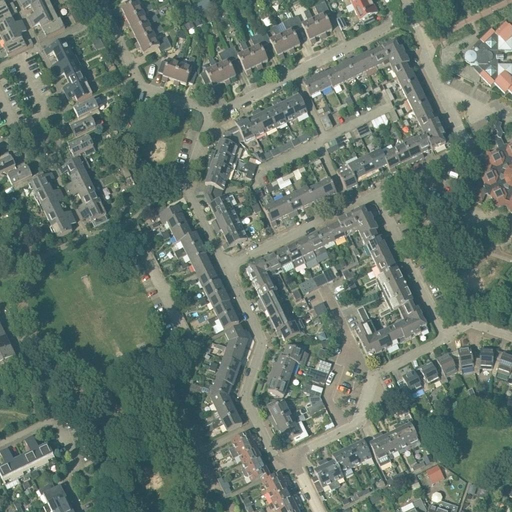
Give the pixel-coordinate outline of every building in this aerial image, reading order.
[(31,7),(33,12),(50,3),(47,0),(33,0),(21,6),(24,11),(31,7)] [(124,17),(127,23),(143,15),(153,11),(151,5),(141,10),(138,4),(135,0),(134,0),(126,5),(128,9),(118,14),(121,18),(124,17)] [(341,0),(345,8),(351,6),(354,12),(372,3),(370,0),(341,0)] [(0,16),(15,9),(13,4),(6,8),(4,3),(0,5),(0,16)] [(54,12),(50,3),(33,12),(35,16),(28,19),(30,24),(54,12)] [(320,17),(312,21),(320,37),(322,41),(327,38),(325,35),(331,32),(324,17),(330,14),(325,3),(315,8),(320,17)] [(357,17),(351,20),(354,25),(377,14),(372,3),(354,12),(357,17)] [(197,17),(203,13),(199,5),(193,8),(197,17)] [(11,17),(18,14),(15,9),(0,16),(0,27),(13,22),(11,17)] [(58,22),(58,21),(54,12),(30,24),(33,29),(40,26),(42,30),(58,22)] [(304,14),(309,23),(303,26),(301,26),(302,28),(309,43),(311,46),(316,44),(314,40),(320,37),(312,21),(308,12),(304,14)] [(183,13),(177,16),(180,22),(186,19),(183,13)] [(126,29),(129,28),(132,34),(148,26),(158,21),(156,16),(146,21),(143,15),(127,23),(124,24),(126,29)] [(302,28),(301,26),(303,26),(298,16),(292,19),(297,31),(302,28)] [(337,21),(343,32),(348,29),(343,18),(337,21)] [(201,19),(194,22),(197,28),(203,25),(201,19)] [(292,33),(297,31),(292,19),(283,24),(287,33),(281,36),(280,37),(288,53),(290,56),(294,54),(293,51),(299,47),(292,33)] [(42,30),(44,34),(37,38),(40,43),(65,30),(60,20),(58,21),(58,22),(42,30)] [(0,39),(24,27),(22,23),(15,26),(13,22),(0,27),(0,39)] [(184,26),(186,31),(194,27),(192,23),(184,26)] [(511,65),(498,66),(498,61),(503,61),(503,57),(498,57),(498,52),(511,52),(511,23),(508,27),(505,23),(494,34),(491,30),(473,48),(475,51),(474,51),(470,51),(470,53),(469,53),(467,54),(466,54),(465,56),(465,57),(464,58),(464,60),(465,61),(465,62),(466,63),(467,64),(469,64),(470,65),(470,66),(474,66),(475,67),(472,69),(490,88),(494,84),(504,95),(508,91),(511,95),(511,65)] [(135,38),(137,44),(154,37),(164,32),(161,27),(151,32),(148,26),(132,34),(129,35),(131,40),(135,38)] [(5,48),(22,40),(20,35),(27,32),(24,27),(0,39),(0,41),(1,43),(2,42),(5,48)] [(277,38),(271,41),(269,42),(270,43),(277,58),(279,61),(284,59),(282,56),(288,53),(280,37),(281,36),(277,27),(273,29),(277,38)] [(265,46),(270,43),(269,42),(271,41),(266,31),(260,34),(265,46)] [(248,52),(256,68),(258,72),(262,69),(261,66),(267,63),(260,48),(265,46),(260,34),(251,39),(256,49),(250,51),(248,52)] [(156,42),(154,37),(137,44),(134,46),(136,51),(140,49),(143,56),(158,48),(160,53),(171,48),(167,38),(156,42)] [(31,41),(24,44),(22,40),(5,48),(3,48),(8,58),(33,46),(31,41)] [(376,69),(377,72),(380,70),(389,66),(396,80),(411,73),(412,72),(398,42),(397,40),(369,54),(376,69)] [(65,42),(44,52),(47,57),(53,54),(56,59),(70,52),(65,42)] [(245,54),(238,57),(237,58),(238,59),(245,74),(247,77),(252,75),(250,71),(256,68),(248,52),(250,51),(246,43),(240,45),(245,54)] [(238,59),(237,58),(238,57),(234,47),(228,50),(233,62),(238,59)] [(230,85),(229,82),(235,78),(228,64),(233,62),(228,50),(219,54),(224,64),(217,67),(216,68),(224,84),(226,87),(230,85)] [(59,65),(52,68),(55,74),(76,63),(78,62),(76,57),(73,58),(73,57),(70,52),(56,59),(59,65)] [(168,80),(174,83),(180,66),(181,66),(184,56),(179,54),(175,64),(168,62),(168,64),(162,62),(158,73),(164,75),(162,79),(161,82),(166,84),(168,80)] [(376,69),(369,54),(358,60),(365,74),(376,69)] [(180,66),(174,83),(173,86),(178,88),(179,84),(186,87),(187,83),(193,85),(197,74),(191,71),(195,60),(190,58),(187,68),(181,66),(180,66)] [(212,70),(200,76),(205,87),(210,84),(213,89),(215,93),(219,90),(218,87),(224,84),(216,68),(217,67),(212,58),(207,61),(212,70)] [(345,62),(354,80),(365,74),(358,60),(351,63),(350,60),(345,62)] [(76,63),(55,74),(57,79),(64,76),(67,81),(81,74),(78,69),(81,67),(78,62),(76,63)] [(354,80),(345,62),(341,64),(342,67),(336,70),(343,85),(354,80)] [(325,76),(331,88),(332,90),(343,85),(336,70),(325,75),(325,76)] [(325,76),(325,75),(324,73),(313,79),(320,93),(331,88),(325,76)] [(419,82),(417,77),(414,79),(411,73),(396,80),(401,90),(419,82)] [(63,90),(65,95),(86,85),(81,74),(67,81),(69,87),(63,90)] [(310,99),(320,93),(313,79),(302,84),(310,99)] [(407,101),(421,94),(418,88),(421,86),(419,82),(401,90),(407,101)] [(92,96),(86,85),(65,95),(68,101),(75,98),(77,103),(92,96)] [(126,86),(120,89),(123,94),(128,91),(126,86)] [(394,101),(389,89),(385,91),(390,103),(394,101)] [(294,99),(288,102),(297,119),(307,115),(296,92),(292,95),(294,99)] [(424,100),(421,94),(407,101),(412,112),(430,103),(428,99),(424,100)] [(71,130),(91,120),(96,118),(94,113),(98,111),(96,107),(101,104),(99,99),(74,111),(78,120),(69,124),(71,130)] [(282,105),(279,101),(276,102),(286,125),(297,119),(288,102),(282,105)] [(271,105),(274,109),(268,112),(276,130),(286,125),(276,102),(271,105)] [(417,123),(432,115),(429,109),(432,108),(430,103),(412,112),(417,123)] [(261,115),(259,111),(255,112),(266,135),(276,130),(268,112),(261,115)] [(256,139),(266,135),(255,112),(251,115),(253,119),(247,122),(256,139)] [(433,115),(432,115),(417,123),(424,136),(415,141),(422,156),(431,151),(432,152),(448,145),(433,115)] [(321,121),(327,132),(333,128),(328,117),(321,121)] [(227,133),(240,144),(244,142),(245,145),(256,139),(247,122),(246,120),(243,122),(241,118),(234,122),(237,127),(227,132),(227,133)] [(88,139),(89,139),(98,135),(91,120),(71,130),(76,139),(66,143),(69,149),(88,139)] [(511,144),(508,147),(505,146),(504,147),(502,143),(501,139),(503,134),(500,128),(502,124),(496,121),(494,126),(489,128),(487,134),(489,140),(495,142),(497,146),(498,149),(497,150),(496,153),(491,155),(487,154),(484,161),(487,168),(480,171),(478,179),(482,180),(484,185),(483,188),(484,189),(481,191),(472,188),(467,201),(480,206),(484,197),(487,195),(488,197),(490,198),(493,203),(491,207),(499,209),(505,206),(509,213),(511,213),(511,144)] [(238,148),(240,144),(227,133),(223,143),(220,142),(216,153),(234,159),(238,148)] [(345,135),(348,141),(350,145),(354,143),(349,133),(345,135)] [(348,141),(345,135),(334,140),(337,146),(339,150),(344,148),(342,144),(348,141)] [(413,137),(402,142),(404,146),(413,164),(423,159),(422,156),(415,141),(413,137)] [(79,161),(85,158),(95,153),(90,142),(89,139),(88,139),(69,149),(73,158),(62,163),(65,168),(79,161)] [(334,140),(324,146),(326,151),(337,146),(334,140)] [(400,166),(406,164),(407,166),(413,164),(404,146),(393,151),(400,166)] [(393,151),(382,157),(387,167),(390,175),(396,172),(394,169),(400,166),(393,151)] [(209,155),(207,162),(231,170),(232,165),(235,166),(236,165),(238,161),(234,159),(216,153),(211,152),(210,156),(209,155)] [(387,167),(382,157),(380,152),(369,157),(377,172),(376,173),(377,175),(383,173),(381,170),(387,167)] [(0,164),(11,160),(9,154),(0,158),(0,164)] [(369,157),(358,163),(366,178),(365,178),(367,181),(372,178),(377,175),(376,173),(377,172),(369,157)] [(90,169),(85,158),(79,161),(65,168),(58,171),(61,177),(67,174),(70,179),(85,172),(90,169)] [(356,158),(345,163),(347,167),(348,168),(350,173),(356,186),(361,183),(360,181),(365,178),(366,178),(358,163),(356,158)] [(0,164),(0,182),(7,179),(27,169),(25,164),(15,169),(11,160),(0,164)] [(227,181),(231,170),(207,162),(205,168),(207,169),(205,173),(209,174),(227,181)] [(257,167),(247,163),(245,171),(249,172),(248,176),(254,178),(255,174),(257,167)] [(347,167),(336,173),(347,196),(348,195),(352,193),(351,191),(357,188),(356,186),(350,173),(348,168),(347,167)] [(28,186),(45,178),(42,173),(32,178),(27,169),(7,179),(9,183),(12,188),(14,193),(28,186)] [(68,193),(92,182),(89,176),(87,177),(85,172),(70,179),(72,184),(66,187),(68,193)] [(45,178),(28,186),(33,196),(50,188),(48,183),(54,180),(53,178),(52,175),(51,174),(45,178)] [(223,192),(227,181),(209,174),(205,186),(209,187),(205,197),(223,196),(223,192)] [(329,181),(318,186),(325,201),(336,196),(329,181)] [(92,188),(94,187),(92,182),(68,193),(71,199),(78,196),(80,201),(95,194),(92,188)] [(265,187),(269,194),(274,192),(273,189),(278,186),(276,182),(265,187)] [(318,186),(308,192),(313,204),(314,207),(325,201),(318,186)] [(50,188),(33,196),(39,208),(62,196),(59,191),(53,194),(50,188)] [(307,190),(296,195),(303,210),(313,204),(308,192),(307,190)] [(83,206),(76,209),(79,215),(100,204),(106,202),(101,191),(95,194),(80,201),(83,206)] [(296,195),(285,200),(293,218),(298,216),(296,213),(303,210),(296,195)] [(39,208),(42,214),(44,213),(46,217),(61,210),(58,205),(65,202),(62,196),(39,208)] [(224,200),(223,196),(205,197),(210,207),(209,207),(214,218),(232,210),(227,199),(224,200)] [(269,208),(263,211),(272,229),(276,226),(275,223),(281,220),(274,206),(271,199),(266,202),(269,208)] [(285,200),(274,206),(281,220),(287,217),(289,220),(293,218),(285,200)] [(110,223),(100,204),(79,215),(82,221),(89,217),(95,230),(110,223)] [(182,217),(183,216),(178,207),(168,212),(164,206),(155,211),(162,226),(166,224),(182,217)] [(358,233),(363,244),(365,247),(366,247),(366,246),(381,239),(366,209),(341,221),(349,238),(358,233)] [(50,229),(52,228),(73,218),(70,213),(63,216),(61,210),(46,217),(49,223),(47,224),(50,229)] [(211,224),(214,231),(237,220),(232,210),(214,218),(216,222),(211,224)] [(171,234),(187,227),(182,217),(166,224),(171,234)] [(50,229),(45,231),(49,238),(51,237),(53,241),(57,239),(71,232),(69,227),(75,224),(73,218),(52,228),(50,229)] [(221,232),(224,239),(242,230),(237,220),(214,231),(216,234),(221,232)] [(335,243),(345,238),(345,239),(346,239),(338,225),(328,230),(335,243)] [(191,236),(187,227),(171,234),(176,245),(180,243),(192,237),(191,236)] [(226,242),(221,245),(222,247),(224,251),(236,245),(247,241),(246,240),(246,239),(242,230),(224,239),(226,242)] [(328,230),(327,230),(317,235),(324,249),(335,243),(328,230)] [(201,245),(196,234),(191,236),(192,237),(180,243),(184,252),(181,253),(180,250),(174,253),(176,257),(201,245)] [(327,254),(324,249),(317,235),(306,240),(313,254),(316,259),(327,254)] [(298,241),(299,244),(296,246),(305,264),(316,259),(313,254),(306,240),(305,238),(298,241)] [(381,239),(366,246),(366,247),(371,257),(386,250),(389,248),(386,243),(383,245),(381,239)] [(190,263),(205,256),(206,256),(201,245),(176,257),(178,260),(186,256),(190,263)] [(305,264),(296,246),(285,251),(294,269),(305,264)] [(371,257),(376,268),(392,260),(392,261),(394,259),(392,254),(389,256),(386,250),(371,257)] [(273,256),(282,274),(282,273),(283,275),(294,269),(285,251),(273,256)] [(205,256),(190,263),(195,274),(202,270),(205,276),(213,272),(212,270),(210,266),(205,256)] [(274,295),(277,293),(270,280),(279,275),(271,259),(245,271),(260,301),(265,299),(274,295)] [(376,268),(381,278),(382,278),(382,279),(397,271),(399,270),(394,259),(392,261),(392,260),(376,268)] [(330,269),(331,271),(336,280),(340,278),(334,267),(330,269)] [(202,270),(195,274),(203,290),(218,283),(213,272),(205,276),(202,270)] [(328,284),(336,280),(331,271),(323,275),(328,284)] [(346,282),(356,278),(353,273),(349,275),(348,271),(342,274),(346,282)] [(381,319),(398,311),(412,303),(397,271),(382,279),(382,278),(381,278),(365,287),(367,290),(377,285),(389,311),(379,316),(381,319)] [(323,275),(313,280),(317,289),(328,284),(323,275)] [(313,280),(304,284),(309,294),(317,289),(313,280)] [(219,282),(218,283),(203,290),(208,301),(224,293),(219,282)] [(304,284),(299,286),(304,296),(309,294),(304,284)] [(224,293),(208,301),(213,311),(228,304),(229,303),(224,293)] [(260,301),(258,302),(263,313),(265,312),(269,310),(279,305),(282,304),(280,299),(277,301),(274,295),(265,299),(260,301)] [(364,327),(354,332),(367,360),(427,332),(413,303),(412,303),(398,311),(403,323),(381,334),(376,336),(370,325),(371,324),(364,309),(358,312),(366,327),(364,327)] [(216,318),(208,322),(209,325),(210,326),(218,322),(233,314),(228,304),(213,311),(216,317),(216,318)] [(323,304),(314,308),(314,309),(315,310),(316,313),(325,309),(323,304)] [(269,310),(265,312),(270,322),(271,323),(277,320),(289,314),(286,308),(285,308),(281,310),(279,305),(269,310)] [(325,309),(316,313),(318,318),(319,318),(327,313),(325,309)] [(218,322),(210,326),(211,328),(211,329),(213,328),(216,335),(223,332),(238,324),(233,314),(218,322)] [(270,322),(268,324),(271,331),(274,329),(276,333),(290,327),(290,326),(294,324),(300,322),(299,320),(294,323),(289,314),(277,320),(271,323),(270,322)] [(290,327),(276,333),(278,338),(281,337),(284,343),(299,336),(300,338),(304,336),(301,330),(302,330),(304,329),(300,322),(294,324),(290,326),(290,327)] [(370,325),(376,336),(381,334),(376,322),(371,324),(370,325)] [(225,335),(228,342),(247,341),(240,328),(225,335)] [(0,353),(11,348),(6,338),(0,340),(0,353)] [(229,343),(226,350),(243,355),(247,342),(247,341),(228,342),(229,343)] [(281,354),(279,359),(295,364),(298,365),(304,367),(308,356),(304,354),(305,349),(297,346),(295,352),(286,348),(284,355),(281,354)] [(0,365),(15,358),(11,348),(0,353),(0,365)] [(474,369),(473,369),(472,359),(470,349),(457,351),(458,361),(451,363),(457,374),(458,376),(462,375),(461,371),(474,369)] [(236,365),(239,366),(239,365),(243,355),(226,350),(223,361),(236,365)] [(479,360),(472,359),(473,369),(474,369),(475,374),(479,374),(480,371),(491,371),(492,371),(493,361),(493,351),(480,350),(479,360)] [(491,376),(496,377),(497,374),(508,378),(509,377),(511,372),(511,368),(511,357),(503,354),(500,364),(493,361),(492,371),(491,371),(491,376)] [(435,373),(440,382),(439,382),(441,386),(448,383),(446,379),(457,374),(451,363),(448,356),(436,361),(440,370),(435,372),(435,373)] [(0,377),(20,367),(15,358),(0,365),(0,377)] [(291,375),(295,364),(279,359),(277,365),(274,364),(272,369),(275,371),(275,370),(276,370),(291,375)] [(221,365),(219,371),(236,377),(240,366),(239,365),(239,366),(236,365),(223,361),(221,365)] [(319,361),(315,371),(328,376),(332,366),(319,361)] [(418,382),(422,391),(424,394),(434,389),(433,386),(439,382),(440,382),(435,373),(435,372),(431,364),(419,370),(420,373),(415,376),(418,382)] [(287,387),(291,375),(276,370),(275,370),(275,371),(273,377),(270,376),(268,380),(287,387)] [(233,388),(236,377),(219,371),(215,382),(231,388),(233,388)] [(314,377),(312,381),(325,385),(328,376),(315,371),(313,377),(314,377)] [(415,376),(413,373),(401,379),(406,388),(401,390),(408,405),(414,402),(411,396),(422,391),(418,382),(415,376)] [(283,399),(287,387),(268,380),(266,386),(269,387),(267,393),(283,399)] [(215,382),(212,393),(228,398),(231,388),(215,382)] [(231,406),(228,398),(212,393),(210,399),(216,413),(231,406)] [(272,418),(269,419),(271,424),(272,424),(289,416),(284,405),(279,407),(277,402),(266,407),(269,412),(272,418)] [(325,409),(322,403),(312,408),(310,404),(304,406),(310,417),(325,409)] [(442,408),(446,416),(454,412),(449,404),(442,408)] [(219,419),(210,423),(211,424),(212,427),(236,416),(231,406),(216,413),(219,419)] [(236,416),(212,427),(214,430),(223,426),(223,427),(226,434),(241,426),(236,416)] [(289,416),(272,424),(271,424),(273,429),(276,428),(279,433),(280,433),(280,434),(300,424),(297,418),(291,421),(289,416)] [(401,424),(397,426),(400,431),(410,451),(412,450),(413,448),(412,446),(418,443),(415,436),(420,434),(418,430),(415,425),(410,427),(410,426),(408,422),(404,424),(404,423),(401,424)] [(279,433),(276,435),(279,440),(282,439),(285,445),(294,440),(296,444),(308,438),(301,423),(300,424),(280,434),(280,433),(279,433)] [(406,453),(410,451),(400,431),(397,426),(393,428),(395,433),(390,436),(398,453),(403,450),(404,452),(406,453)] [(250,438),(248,434),(231,443),(233,448),(228,451),(231,456),(258,443),(255,436),(250,438)] [(392,456),(398,453),(390,436),(383,439),(381,434),(377,436),(389,461),(392,460),(393,458),(392,456)] [(32,436),(28,438),(44,468),(56,462),(48,446),(39,450),(38,448),(32,436)] [(390,463),(389,461),(377,436),(372,438),(375,443),(368,446),(377,463),(379,469),(390,463)] [(30,452),(31,454),(23,458),(31,475),(44,468),(28,438),(24,441),(30,452)] [(258,443),(231,456),(232,460),(238,457),(241,464),(258,455),(262,453),(259,447),(260,446),(258,443)] [(353,448),(361,465),(371,460),(363,443),(353,448)] [(351,470),(361,465),(353,448),(343,453),(351,470)] [(7,449),(3,451),(18,481),(24,478),(25,481),(32,477),(31,475),(23,458),(14,462),(7,449)] [(0,452),(0,454),(6,466),(0,468),(0,475),(7,491),(19,486),(20,488),(22,487),(20,482),(19,483),(18,481),(3,451),(0,452)] [(341,475),(351,470),(343,453),(331,458),(334,463),(335,463),(341,475)] [(258,455),(241,464),(244,469),(242,469),(241,472),(243,475),(263,465),(258,455)] [(322,462),(335,490),(340,488),(337,482),(343,480),(341,475),(335,463),(334,463),(329,465),(326,460),(322,462)] [(318,463),(321,469),(313,473),(316,477),(311,479),(318,494),(324,491),(323,489),(328,487),(331,492),(335,490),(322,462),(318,463)] [(248,478),(251,484),(268,476),(263,465),(243,475),(244,478),(246,478),(248,478)] [(438,467),(426,473),(429,480),(441,474),(438,467)] [(279,476),(262,484),(267,494),(290,483),(287,477),(282,479),(280,475),(279,476)] [(415,477),(409,479),(413,487),(418,484),(415,477)] [(227,482),(224,484),(225,484),(221,486),(226,496),(232,493),(229,489),(230,488),(227,482)] [(290,483),(267,494),(272,505),(294,494),(292,490),(293,490),(290,483)] [(42,497),(44,496),(48,506),(66,497),(67,497),(65,493),(62,487),(56,490),(53,484),(39,491),(42,497)] [(474,496),(477,488),(470,486),(467,494),(474,496)] [(294,494),(272,505),(275,511),(283,511),(300,504),(297,497),(296,498),(294,494)] [(432,500),(433,503),(432,506),(431,506),(429,511),(456,511),(457,509),(441,503),(442,499),(440,495),(437,494),(433,496),(432,500)] [(66,497),(48,506),(44,508),(46,511),(60,511),(70,507),(72,506),(67,497),(66,497)] [(426,511),(421,499),(401,509),(401,511),(398,511),(426,511)] [(23,511),(21,507),(22,507),(19,501),(14,503),(18,511),(23,511)] [(253,511),(251,506),(252,506),(250,503),(245,505),(247,511),(253,511)]
